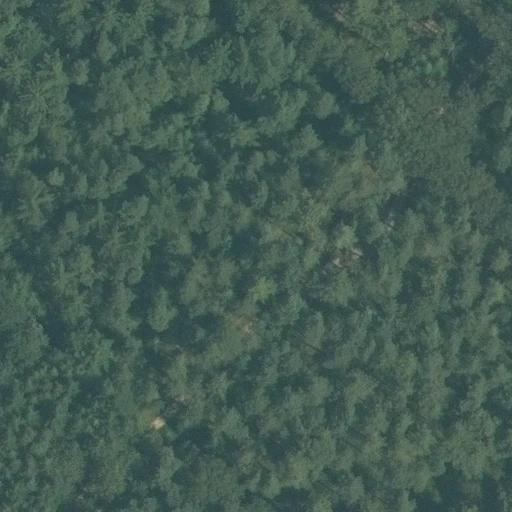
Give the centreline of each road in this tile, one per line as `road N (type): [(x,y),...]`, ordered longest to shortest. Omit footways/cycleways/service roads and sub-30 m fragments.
road 1 (track): [(408,158),(375,214),(274,287),(218,363),(137,444)]
road 2 (track): [(408,158),(415,132),(511,37)]
road 3 (track): [(511,261),(408,158)]
road 4 (track): [(137,444),(169,450),(246,511)]
